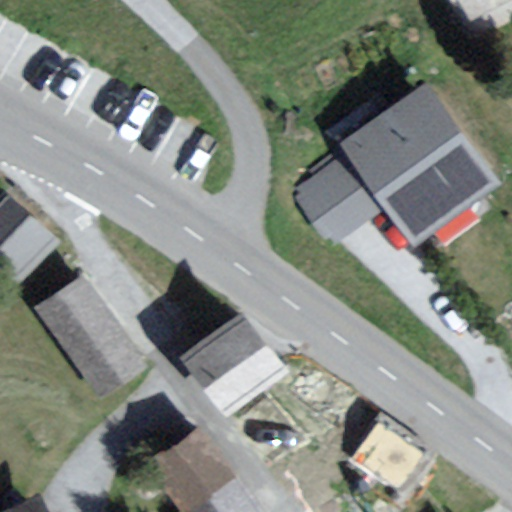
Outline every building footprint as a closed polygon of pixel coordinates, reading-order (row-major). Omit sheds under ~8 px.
[(463,0),(470,14),(500,0),(463,0)] [(442,86),(294,185),(338,250),(404,205),(423,232),(504,177),(442,86)] [(66,242),(13,192),(0,205),(0,275),(18,292),(66,242)] [(95,276),(45,309),(103,398),(153,366),(95,276)] [(260,304),(196,350),(236,407),(301,362),(260,304)] [(390,411),(358,466),(422,503),(454,448),(390,411)] [(236,479),(200,425),(152,456),(188,510),(236,479)] [(62,511),(53,492),(8,511),(62,511)]
